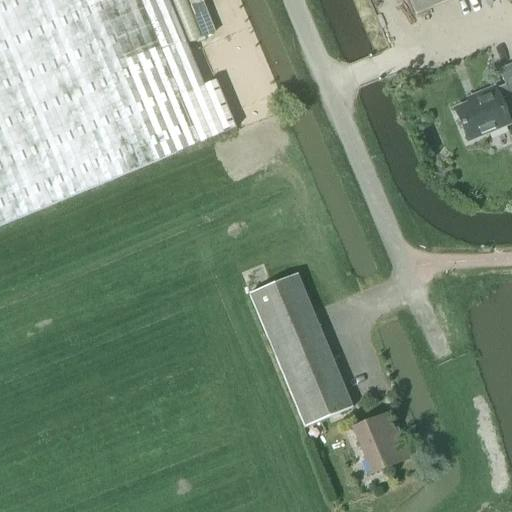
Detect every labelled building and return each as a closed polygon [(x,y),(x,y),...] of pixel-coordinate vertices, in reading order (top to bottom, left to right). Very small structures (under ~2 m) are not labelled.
[(0,0),(0,225),(234,129),(214,81),(202,86),(166,0),(0,0)] [(511,0),(408,0),(414,14),(446,0),(511,0)] [(213,31),(205,12),(193,16),(201,35),(213,31)] [(505,85),(493,90),(468,100),(470,104),(454,111),(466,140),(507,124),(498,101),(509,96),(505,85)] [(351,408),(295,275),(247,295),(302,428),(351,408)] [(395,430),(390,432),(384,416),(351,429),(369,475),(407,460),(395,430)]
